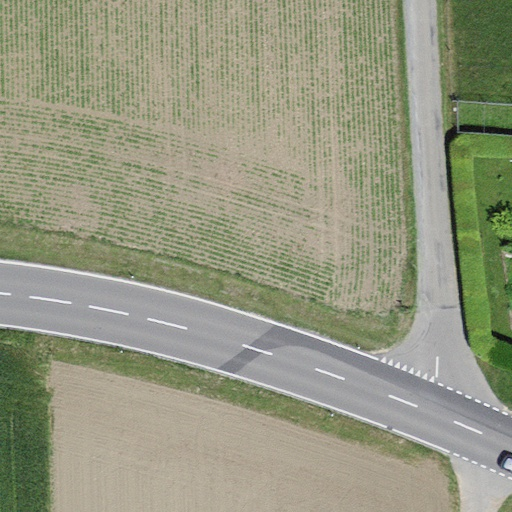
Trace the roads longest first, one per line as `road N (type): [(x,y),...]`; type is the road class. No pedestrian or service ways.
road 1 (secondary): [(427,411),(267,352),(75,303),(0,295)]
road 2 (residential): [(427,411),(444,353),(422,0)]
